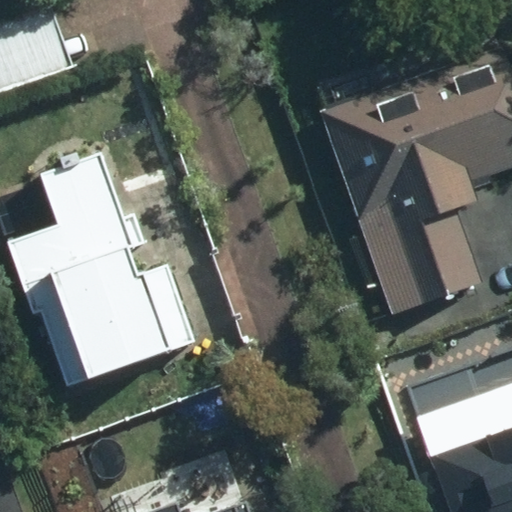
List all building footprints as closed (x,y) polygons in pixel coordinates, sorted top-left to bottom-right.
[(0,90),(73,65),(60,29),(49,0),(31,0),(0,11),(0,90)] [(511,93),(498,55),(317,120),(386,318),(470,288),(450,227),(469,220),(458,189),(511,169),(511,93)] [(105,146),(45,165),(63,220),(18,235),(66,381),(194,339),(170,265),(147,273),(105,146)] [(511,511),(511,428),(422,460),(439,511),(511,511)] [(181,511),(178,500),(143,511),(258,511),(251,491),(189,511),(181,511)]
